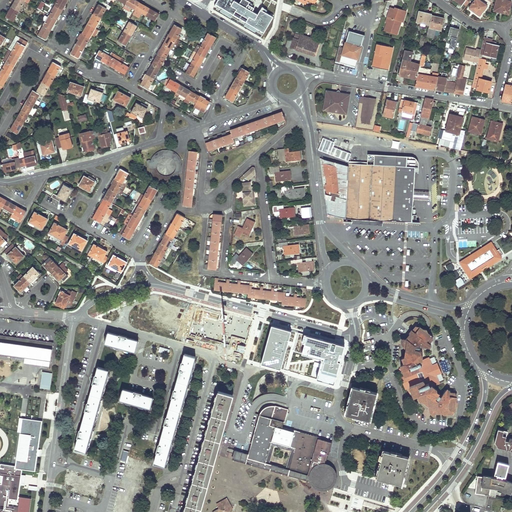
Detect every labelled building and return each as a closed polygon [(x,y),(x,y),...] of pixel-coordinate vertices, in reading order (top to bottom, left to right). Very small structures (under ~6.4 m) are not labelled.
[(12,8),(19,12),(25,2),(21,0),(16,0),(14,3),(11,8),(12,8)] [(57,0),(55,6),(62,10),(65,5),(66,5),(68,0),(67,0),(57,0)] [(132,8),(135,10),(139,3),(134,0),(127,0),(125,4),(132,8)] [(217,0),(213,6),(262,36),(273,18),(261,10),(258,15),(246,8),(250,2),(246,0),(241,0),(240,3),(235,0),(217,0)] [(474,11),(477,13),(479,15),(487,5),(479,0),(474,0),(470,7),(475,10),(474,11)] [(498,12),(503,13),(508,14),(511,1),(509,0),(496,0),(494,8),(499,10),(498,12)] [(100,5),(109,10),(111,7),(101,1),(99,4),(100,5)] [(144,5),(139,2),(139,3),(135,10),(133,14),(138,17),(141,13),(145,15),(149,9),(144,6),(144,5)] [(108,12),(109,10),(100,5),(97,10),(96,10),(93,14),(94,15),(101,19),(105,11),(108,12)] [(62,10),(55,6),(49,16),(56,20),(59,15),(60,15),(63,10),(62,10)] [(397,34),(398,30),(400,25),(397,24),(398,21),(401,22),(403,22),(406,11),(394,7),(394,8),(390,7),(387,16),(389,16),(387,22),(389,22),(387,26),(385,25),(384,29),(397,34)] [(14,22),(19,12),(12,8),(10,10),(9,13),(8,13),(6,17),(14,22)] [(149,9),(145,15),(155,21),(159,14),(154,11),(149,8),(149,9)] [(426,24),(429,25),(432,15),(432,13),(419,10),(416,21),(421,23),(426,24)] [(95,29),(101,19),(94,15),(91,20),(91,19),(88,24),(88,25),(95,29)] [(435,29),(438,30),(441,31),(444,20),(435,18),(436,16),(432,15),(429,25),(426,37),(433,38),(434,36),(435,29)] [(49,16),(43,26),(51,30),(54,25),(55,24),(57,20),(56,20),(49,16)] [(123,31),(131,36),(133,31),(134,31),(135,29),(137,26),(129,21),(123,31)] [(98,30),(95,29),(88,25),(85,30),(85,29),(82,34),(83,34),(90,38),(94,32),(96,33),(98,30)] [(173,30),(170,35),(169,35),(177,39),(178,36),(182,29),(175,25),(172,29),(173,30)] [(45,40),(48,35),(49,35),(51,30),(43,26),(40,33),(38,35),(45,40)] [(459,28),(450,26),(449,30),(446,42),(449,43),(448,48),(454,49),(459,28)] [(350,28),(348,35),(346,42),(362,46),(366,33),(350,28)] [(383,33),(396,38),(397,34),(384,29),(383,33)] [(128,41),(130,36),(131,36),(123,31),(118,41),(126,46),(127,44),(128,41)] [(312,33),(312,35),(311,37),(298,33),(296,32),(294,37),(293,40),(290,47),(315,55),(320,40),(319,40),(321,36),(312,33)] [(208,33),(202,43),(210,47),(212,42),(213,43),(216,37),(208,33)] [(87,43),(90,38),(83,34),(80,39),(79,39),(76,44),(77,45),(84,49),(87,43)] [(174,44),(177,39),(169,35),(167,40),(166,40),(163,45),(171,49),(174,44)] [(12,48),(10,51),(12,52),(20,38),(16,36),(10,47),(12,48)] [(12,52),(19,56),(22,52),(28,43),(20,38),(12,52)] [(496,44),(491,43),(487,42),(488,41),(483,40),(481,49),(480,51),(480,54),(483,55),(495,58),(498,45),(496,44)] [(346,42),(345,41),(344,47),(339,46),(335,61),(339,62),(345,63),(346,62),(348,63),(350,65),(355,66),(358,59),(362,46),(346,42)] [(200,47),(197,53),(205,58),(208,53),(207,52),(210,47),(202,43),(200,47)] [(383,67),(384,67),(386,69),(388,69),(389,64),(393,47),(377,44),(372,66),(374,67),(375,65),(376,65),(377,67),(383,68),(383,67)] [(78,58),(84,49),(77,45),(74,49),(73,49),(71,54),(78,58)] [(158,55),(165,59),(171,49),(163,45),(161,49),(158,55)] [(479,57),(480,54),(480,51),(476,50),(466,48),(463,58),(478,62),(479,57)] [(398,75),(416,79),(420,64),(411,62),(413,51),(405,49),(398,75)] [(106,62),(109,56),(99,50),(96,57),(101,60),(100,60),(105,63),(106,62)] [(6,62),(14,67),(17,62),(16,61),(19,56),(12,52),(11,53),(7,61),(6,62)] [(205,58),(197,53),(193,59),(191,63),(198,67),(201,62),(202,63),(205,58)] [(112,57),(109,56),(106,62),(111,66),(110,66),(113,67),(115,69),(115,68),(119,61),(121,58),(114,54),(112,57)] [(160,69),(165,59),(158,55),(155,60),(152,64),(160,69)] [(431,69),(427,68),(423,67),(425,56),(422,55),(420,64),(416,79),(415,86),(424,88),(430,89),(430,88),(433,76),(430,76),(431,69)] [(479,57),(478,62),(472,86),(472,87),(476,87),(475,89),(489,92),(492,81),(478,78),(479,76),(481,77),(484,64),(483,64),(484,59),(482,58),(479,57)] [(119,61),(115,68),(121,71),(121,72),(125,75),(130,67),(119,61)] [(11,71),(14,67),(6,62),(1,72),(8,76),(11,71)] [(47,72),(48,72),(55,76),(61,66),(53,62),(50,68),(50,67),(47,72)] [(196,72),(198,67),(191,63),(185,73),(193,78),(195,75),(196,72)] [(159,70),(160,69),(152,64),(150,69),(147,75),(154,79),(159,70)] [(462,77),(463,71),(465,66),(460,65),(456,83),(447,81),(444,91),(458,93),(463,94),(466,84),(464,83),(466,78),(462,77)] [(236,78),(237,78),(244,82),(250,72),(243,68),(239,73),(236,78)] [(42,82),(49,86),(52,81),(55,76),(48,72),(45,78),(44,78),(42,82)] [(148,89),(154,79),(147,75),(144,80),(143,79),(141,85),(148,89)] [(440,90),(444,91),(447,81),(447,78),(438,76),(438,77),(435,90),(440,90)] [(231,88),(238,92),(244,82),(237,78),(235,81),(234,84),(233,83),(231,88)] [(166,86),(176,92),(180,86),(174,83),(175,82),(168,79),(168,80),(165,85),(166,86)] [(44,96),(49,86),(42,82),(39,88),(39,87),(36,92),(40,94),(44,96)] [(76,84),(73,83),(70,82),(68,90),(72,92),(72,93),(77,95),(81,96),(84,88),(76,86),(76,84)] [(507,102),(511,103),(511,102),(511,85),(505,83),(501,101),(507,102)] [(180,95),(186,98),(190,91),(185,88),(185,89),(180,86),(176,92),(180,95)] [(238,92),(231,88),(228,93),(225,98),(233,102),(238,92)] [(99,92),(95,91),(91,89),(90,93),(89,96),(85,95),(83,102),(86,103),(88,99),(89,97),(94,99),(94,101),(99,102),(103,91),(99,90),(99,92)] [(330,91),(329,91),(332,94),(333,93),(343,95),(344,96),(346,94),(349,97),(346,100),(347,101),(346,107),(345,108),(347,111),(343,113),(341,111),(340,112),(330,110),(329,109),(327,111),(324,107),(326,105),(326,104),(327,97),(328,96),(326,94),(323,110),(347,114),(350,94),(340,93),(338,90),(336,92),(330,91)] [(37,100),(40,94),(36,92),(34,91),(33,91),(30,96),(30,95),(27,100),(28,101),(34,104),(35,104),(37,100)] [(118,91),(116,95),(114,98),(119,101),(118,102),(126,106),(130,99),(123,95),(124,94),(118,91)] [(186,98),(184,101),(189,104),(191,101),(196,103),(199,97),(194,94),(195,93),(190,91),(186,98)] [(343,113),(347,111),(345,108),(346,107),(347,101),(346,100),(349,97),(346,94),(344,96),(343,95),(333,93),(332,94),(329,91),(326,94),(328,96),(327,97),(326,104),(326,105),(324,107),(327,111),(329,109),(330,110),(340,112),(341,111),(343,113)] [(66,101),(65,96),(60,94),(58,93),(62,110),(68,109),(67,106),(67,104),(66,101)] [(362,123),(365,123),(369,124),(371,117),(371,118),(376,98),(360,96),(360,102),(363,103),(361,120),(362,120),(362,123)] [(199,97),(196,103),(201,106),(199,110),(204,113),(210,102),(205,99),(205,100),(199,97)] [(429,118),(430,112),(432,106),(433,101),(433,99),(425,98),(420,116),(422,116),(428,118),(429,118)] [(382,115),(388,116),(393,118),(397,102),(386,99),(382,115)] [(414,120),(416,111),(418,102),(415,102),(414,104),(409,103),(410,101),(404,100),(401,99),(399,108),(403,109),(402,111),(402,112),(412,114),(411,120),(414,120)] [(33,107),(34,104),(28,101),(25,106),(24,106),(21,110),(22,111),(28,115),(29,114),(33,107)] [(125,117),(128,118),(134,120),(137,115),(142,117),(148,107),(144,105),(143,107),(140,105),(137,103),(130,115),(127,113),(125,117)] [(23,124),(28,115),(22,111),(19,116),(18,116),(16,120),(16,121),(23,124)] [(213,136),(214,138),(214,140),(209,142),(207,138),(204,139),(208,151),(234,142),(233,138),(242,134),(250,132),(259,128),(267,125),(285,119),(282,112),(230,130),(231,134),(226,136),(225,132),(222,133),(223,137),(217,139),(216,135),(213,136)] [(425,125),(428,118),(422,116),(419,124),(425,125)] [(463,118),(461,117),(458,117),(457,118),(449,116),(445,131),(459,134),(463,118)] [(484,120),(482,119),(479,118),(479,120),(472,118),(469,131),(481,134),(484,120)] [(498,141),(501,132),(503,123),(491,120),(487,138),(498,141)] [(17,134),(23,124),(16,121),(13,126),(10,130),(17,134)] [(413,122),(413,123),(413,125),(411,130),(414,131),(416,132),(416,131),(429,135),(431,127),(425,125),(419,124),(413,122)] [(108,133),(107,131),(107,129),(97,131),(98,136),(102,147),(110,145),(109,143),(109,141),(111,140),(110,133),(108,133)] [(90,132),(85,133),(80,134),(84,152),(94,149),(92,139),(95,138),(95,137),(94,132),(93,131),(90,132)] [(125,138),(129,137),(127,131),(117,133),(120,143),(126,141),(125,138)] [(66,147),(67,148),(67,149),(72,147),(70,138),(61,140),(60,137),(55,138),(58,148),(62,147),(62,148),(66,147)] [(318,150),(348,160),(350,154),(333,148),(335,143),(323,139),(318,150)] [(43,155),(49,153),(55,152),(52,140),(40,143),(43,155)] [(300,151),(298,151),(296,151),(296,153),(295,153),(295,151),(289,152),(289,148),(280,149),(281,156),(285,156),(285,160),(295,159),(296,160),(301,159),(300,151)] [(151,161),(150,162),(149,160),(147,161),(149,168),(150,169),(150,170),(150,172),(151,173),(151,174),(152,175),(153,176),(154,177),(155,178),(156,179),(157,180),(158,181),(159,181),(160,182),(161,182),(162,182),(163,183),(164,183),(166,183),(167,183),(168,183),(169,182),(170,182),(171,182),(172,181),(173,181),(175,180),(176,180),(177,179),(177,178),(178,177),(179,176),(180,175),(180,174),(181,173),(181,172),(182,171),(182,170),(182,168),(182,167),(182,166),(182,165),(182,163),(182,162),(181,161),(181,160),(180,159),(180,158),(179,157),(178,156),(177,155),(173,159),(174,160),(174,161),(175,162),(175,163),(176,164),(176,165),(176,166),(176,167),(176,168),(176,169),(176,170),(175,171),(174,172),(174,173),(173,174),(172,174),(171,175),(170,175),(170,176),(169,176),(168,176),(167,176),(166,176),(165,176),(164,176),(163,176),(162,175),(161,175),(160,174),(159,174),(159,173),(158,172),(157,171),(157,170),(156,169),(156,168),(156,167),(156,166),(156,165),(156,164),(157,163),(157,162),(158,161),(158,160),(159,159),(160,159),(160,158),(161,158),(162,157),(163,157),(164,157),(165,157),(166,156),(167,157),(168,157),(169,157),(170,157),(172,151),(171,151),(170,151),(169,150),(168,150),(166,150),(165,150),(164,150),(163,150),(161,151),(160,151),(159,152),(158,152),(157,153),(156,154),(155,154),(154,155),(153,156),(153,157),(152,158),(151,159),(151,161)] [(183,206),(187,206),(191,206),(197,152),(189,151),(183,206)] [(349,166),(321,159),(324,178),(325,193),(328,213),(346,218),(347,218),(351,218),(384,220),(403,221),(405,221),(412,215),(413,198),(413,191),(415,171),(418,171),(418,164),(418,162),(417,160),(415,158),(413,156),(410,156),(407,156),(374,154),(374,164),(349,163),(349,166)] [(35,156),(30,157),(24,159),(27,168),(37,165),(35,156)] [(3,164),(1,164),(0,164),(0,168),(1,171),(11,169),(16,168),(21,167),(19,158),(12,159),(13,162),(3,164)] [(290,171),(288,171),(286,171),(286,173),(285,173),(285,172),(279,172),(279,169),(269,170),(270,174),(274,174),(275,180),(285,179),(285,180),(291,179),(290,171)] [(123,183),(128,173),(122,170),(119,174),(118,174),(115,179),(116,179),(123,183)] [(249,171),(243,176),(248,181),(253,176),(249,171)] [(90,192),(93,186),(96,181),(92,178),(91,180),(88,178),(84,176),(79,185),(90,192)] [(117,193),(123,183),(116,179),(113,185),(112,184),(111,185),(109,189),(111,189),(108,194),(106,194),(105,196),(103,199),(105,199),(111,203),(116,195),(117,193)] [(117,193),(119,194),(121,195),(123,190),(122,190),(125,185),(123,183),(117,193)] [(251,183),(242,184),(244,199),(243,199),(244,206),(255,205),(254,198),(252,198),(251,193),(253,192),(253,187),(251,188),(251,183)] [(59,201),(60,200),(61,198),(65,201),(71,189),(64,185),(57,196),(53,194),(51,197),(59,201)] [(150,185),(144,195),(150,199),(153,194),(154,194),(157,189),(150,185)] [(300,197),(303,197),(305,196),(304,188),(300,188),(300,190),(299,190),(299,188),(293,189),(293,186),(281,187),(277,188),(277,190),(277,192),(285,191),(289,191),(290,197),(300,196),(300,197)] [(139,205),(145,209),(147,204),(149,204),(151,199),(150,199),(144,195),(141,200),(139,205)] [(99,209),(106,213),(109,206),(112,208),(114,205),(111,203),(105,199),(102,204),(101,204),(99,206),(98,208),(99,209)] [(2,208),(12,214),(17,206),(12,204),(11,204),(6,201),(2,208)] [(146,209),(145,209),(139,205),(133,215),(139,219),(142,213),(143,214),(146,209)] [(290,217),(293,217),(295,216),(294,207),(291,208),(291,209),(290,209),(289,208),(284,209),(283,205),(273,206),(274,213),(277,212),(277,210),(279,210),(279,214),(280,217),(290,215),(290,217)] [(23,219),(27,213),(21,210),(21,209),(17,206),(12,214),(11,216),(16,219),(17,216),(20,218),(23,219)] [(312,214),(311,207),(301,208),(303,218),(312,217),(312,214)] [(100,223),(106,213),(99,209),(97,214),(95,213),(95,214),(92,218),(100,223)] [(41,225),(41,226),(43,227),(47,219),(34,212),(29,222),(39,227),(40,224),(41,225)] [(171,223),(172,223),(179,227),(185,217),(178,213),(175,219),(174,219),(173,219),(171,223)] [(140,219),(139,219),(133,215),(131,214),(130,216),(132,217),(127,225),(133,228),(135,226),(136,223),(138,224),(140,219)] [(211,241),(210,244),(210,247),(207,247),(206,250),(210,250),(209,256),(206,256),(205,259),(209,260),(208,265),(205,265),(204,268),(216,269),(222,215),(214,214),(213,220),(209,219),(209,223),(213,223),(212,229),(208,228),(208,231),(212,232),(211,238),(208,238),(207,241),(211,241)] [(240,237),(241,235),(242,233),(249,236),(255,222),(247,218),(243,228),(238,226),(234,235),(240,237)] [(41,230),(43,227),(41,226),(41,225),(40,224),(39,227),(29,222),(29,223),(41,230)] [(305,234),(307,234),(310,233),(309,225),(305,225),(305,226),(304,227),(304,225),(298,226),(297,222),(283,224),(284,230),(292,229),(292,227),(293,227),(294,228),(294,234),(304,233),(305,234)] [(60,235),(62,236),(63,237),(61,241),(58,240),(57,243),(63,246),(68,237),(64,235),(67,230),(54,223),(53,225),(49,232),(59,238),(60,235)] [(166,233),(174,237),(179,227),(172,223),(169,229),(168,229),(166,233)] [(119,234),(122,235),(127,225),(125,224),(119,234)] [(135,229),(133,228),(127,225),(122,235),(128,239),(131,233),(132,234),(135,229)] [(62,236),(60,235),(59,238),(49,232),(48,234),(58,240),(61,241),(63,237),(62,236)] [(168,247),(174,237),(166,233),(163,239),(163,238),(160,243),(161,243),(168,247)] [(78,249),(79,247),(79,246),(83,248),(87,241),(74,234),(69,243),(78,249)] [(295,244),(295,245),(295,246),(294,246),(294,245),(288,245),(287,242),(286,242),(279,243),(280,247),(283,246),(284,253),(294,252),(294,254),(300,253),(299,244),(295,244)] [(81,252),(83,248),(79,246),(79,247),(78,249),(69,243),(68,245),(81,252)] [(162,258),(168,247),(161,243),(159,246),(158,249),(157,249),(154,253),(155,254),(162,258)] [(13,245),(12,244),(5,252),(7,255),(10,259),(11,258),(13,260),(16,263),(25,255),(21,251),(20,252),(15,247),(13,250),(11,249),(13,247),(13,245)] [(101,261),(103,262),(105,263),(108,258),(104,256),(107,252),(94,244),(93,246),(89,244),(85,252),(88,254),(92,256),(91,258),(101,263),(101,261)] [(495,251),(491,244),(487,247),(486,246),(461,262),(470,276),(495,260),(499,257),(503,254),(499,248),(495,251)] [(232,265),(234,263),(237,260),(242,264),(248,257),(249,258),(253,254),(246,248),(239,256),(236,254),(230,261),(229,263),(232,265)] [(159,263),(161,261),(163,262),(165,259),(162,258),(155,254),(152,259),(151,259),(149,263),(157,267),(159,263)] [(108,264),(115,268),(121,271),(126,262),(114,255),(108,264)] [(51,273),(58,267),(49,257),(45,261),(47,263),(44,266),(51,273)] [(313,262),(311,262),(310,262),(310,263),(308,263),(308,262),(302,263),(302,259),(291,260),(291,265),(298,264),(298,270),(309,269),(309,270),(314,270),(313,262)] [(445,266),(449,272),(455,269),(452,262),(445,266)] [(63,280),(65,278),(67,276),(65,273),(67,270),(64,267),(65,266),(62,263),(58,267),(51,273),(59,281),(62,279),(63,280)] [(115,268),(108,264),(107,266),(120,273),(121,271),(115,268)] [(23,276),(30,283),(37,275),(36,273),(37,272),(33,267),(23,276)] [(20,289),(21,290),(21,291),(30,283),(23,276),(14,286),(18,290),(20,289)] [(271,299),(271,298),(277,299),(277,300),(283,301),(282,303),(288,304),(288,305),(293,305),(294,304),(299,305),(299,306),(304,307),(305,305),(305,298),(297,297),(297,294),(295,294),(294,297),(285,296),(286,293),(274,291),(274,288),(272,288),(272,291),(263,290),(263,287),(260,287),(260,290),(251,289),(252,286),(240,284),(241,281),(238,281),(238,284),(229,283),(229,280),(227,280),(226,283),(218,282),(218,279),(215,278),(214,289),(220,289),(220,290),(226,291),(226,290),(232,291),(232,292),(237,292),(237,291),(243,292),(243,293),(249,293),(248,296),(254,297),(254,298),(259,298),(259,297),(266,298),(266,299),(271,299)] [(457,288),(464,285),(461,278),(454,281),(457,288)] [(62,295),(61,294),(60,294),(55,304),(64,308),(66,303),(68,300),(72,302),(76,293),(72,291),(71,293),(65,290),(64,293),(63,293),(62,295)] [(192,332),(201,334),(203,324),(194,323),(194,321),(169,316),(167,326),(192,331),(192,332)] [(346,345),(272,324),(261,363),(286,370),(291,350),(322,359),(317,378),(335,383),(346,345)] [(434,337),(417,325),(406,339),(403,339),(402,344),(406,345),(405,356),(402,358),(404,363),(401,365),(402,367),(400,368),(403,376),(400,378),(405,389),(408,388),(411,395),(413,394),(414,397),(417,396),(420,402),(423,401),(433,408),(430,411),(435,414),(437,412),(455,414),(457,393),(451,392),(451,390),(447,388),(442,395),(434,389),(432,385),(439,383),(436,375),(441,373),(437,364),(431,367),(428,358),(422,360),(421,357),(422,346),(431,347),(431,345),(430,343),(434,337)] [(138,340),(108,332),(105,343),(135,352),(138,340)] [(27,339),(1,335),(0,335),(0,353),(24,357),(27,339)] [(42,351),(44,341),(27,339),(24,357),(46,360),(47,352),(42,351)] [(46,360),(48,360),(51,360),(53,343),(44,341),(42,351),(47,352),(46,360)] [(195,357),(184,353),(154,463),(165,466),(166,462),(172,440),(180,411),(188,383),(195,357)] [(156,353),(154,360),(162,363),(164,356),(156,353)] [(108,370),(98,367),(75,449),(86,452),(108,370)] [(50,390),(52,373),(41,372),(40,389),(50,390)] [(353,387),(346,414),(368,420),(376,393),(353,387)] [(153,397),(122,389),(120,399),(150,408),(153,397)] [(232,395),(219,391),(184,511),(199,511),(210,476),(214,461),(216,452),(219,444),(232,395)] [(45,403),(24,400),(23,409),(43,412),(45,403)] [(282,428),(287,410),(270,406),(261,411),(249,454),(234,451),(232,460),(311,481),(312,484),(314,487),(317,489),(319,489),(321,490),(324,490),(328,489),(331,488),(333,486),(335,484),(336,480),(337,477),(336,474),(335,471),(334,469),(333,467),(331,466),(328,464),(324,463),(330,442),(282,428)] [(35,471),(38,446),(42,421),(22,418),(15,468),(35,471)] [(505,440),(506,436),(507,431),(498,429),(494,442),(495,442),(497,445),(497,446),(511,450),(511,438),(510,438),(509,439),(509,441),(505,440)] [(151,450),(153,441),(140,439),(139,448),(151,450)] [(408,456),(384,450),(378,478),(401,484),(408,456)] [(489,495),(490,487),(495,487),(499,488),(511,493),(511,489),(511,481),(502,478),(502,476),(505,477),(509,464),(498,461),(494,474),(497,475),(496,477),(483,474),(483,476),(478,476),(475,493),(489,495)] [(99,481),(69,473),(66,484),(96,492),(99,481)] [(27,490),(28,484),(29,478),(20,477),(19,489),(27,490)] [(496,497),(496,496),(497,493),(499,488),(495,487),(490,487),(489,495),(494,496),(496,497)] [(29,511),(31,499),(26,498),(20,497),(18,508),(0,505),(0,511),(29,511)] [(231,511),(233,508),(227,498),(217,504),(219,508),(213,511),(231,511)] [(390,511),(392,508),(364,500),(363,505),(378,509),(388,511),(390,511)]
